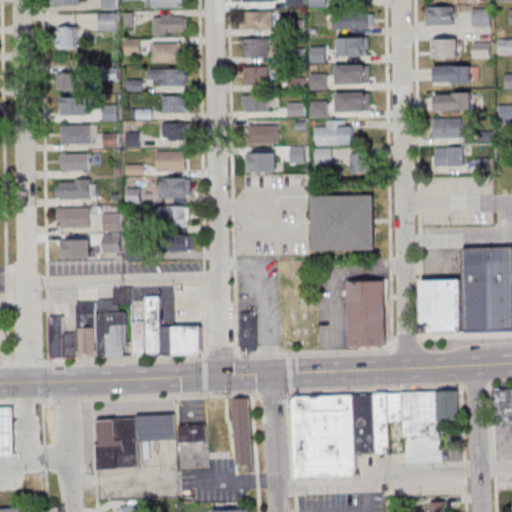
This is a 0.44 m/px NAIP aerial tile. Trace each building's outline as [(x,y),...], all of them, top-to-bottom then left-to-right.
[(427,6),(455,5),(456,24),(427,25),(427,6)] [(246,11),(273,10),(274,28),(243,29),(242,19),(246,19),(246,11)] [(474,11),(489,11),(489,26),(474,26),(474,11)] [(375,28),(375,13),(333,13),(333,28),(375,28)] [(100,16),(114,15),(115,30),(100,30),(100,16)] [(154,15),(154,33),(187,33),(187,15),(154,15)] [(288,19),(304,19),(304,33),(288,33),(288,19)] [(58,49),(77,49),(77,27),(58,27),(58,49)] [(339,36),(368,35),(368,55),(340,56),(339,36)] [(246,38),(270,37),(270,56),(246,57),(246,38)] [(431,38),(458,38),(459,57),(432,58),(431,38)] [(126,40),(141,39),(141,54),(127,54),(126,40)] [(500,39),(511,39),(511,53),(500,54),(500,39)] [(182,62),(182,43),(153,43),(153,62),(182,62)] [(475,43),(490,43),(490,57),(475,58),(475,43)] [(312,47),(327,46),(327,61),(313,61),(312,47)] [(290,51),(305,51),(306,62),(291,63),(290,51)] [(338,64),(367,63),(367,83),(338,84),(338,64)] [(245,66),(270,65),(270,85),(246,85),(245,66)] [(435,65),(472,65),(472,83),(435,83),(435,65)] [(104,67),(119,66),(119,81),(105,81),(104,67)] [(152,69),(152,85),(188,85),(188,69),(152,69)] [(311,73),(329,72),(329,89),(312,89),(311,73)] [(58,73),(58,89),(84,89),(84,73),(58,73)] [(290,77),(305,76),(306,88),(291,89),(290,77)] [(338,92),(367,91),(367,111),(338,112),(338,92)] [(435,92),(472,91),(472,110),(436,110),(435,92)] [(244,95),(269,94),(270,111),(247,111),(247,105),(244,106),(244,95)] [(190,113),(190,96),(163,96),(163,113),(190,113)] [(89,115),(89,97),(61,97),(61,115),(89,115)] [(289,101),(306,101),(306,116),(290,116),(289,101)] [(312,101),(329,101),(329,116),(312,116),(312,101)] [(104,105),(119,105),(119,120),(104,120),(104,105)] [(434,118),(462,117),(463,137),(434,137),(434,118)] [(355,121),(316,121),(316,144),(355,144),(355,121)] [(165,140),(190,140),(190,123),(165,123),(165,140)] [(249,125),(279,124),(280,143),(250,144),(249,125)] [(91,125),(61,125),(61,144),(91,144),(91,125)] [(127,132),(142,132),(142,147),(127,147),(127,132)] [(104,133),(119,133),(119,147),(105,148),(104,133)] [(436,146),(464,145),(465,165),(436,166),(436,146)] [(292,147),(306,147),(307,162),(292,162),(292,147)] [(316,147),(333,147),(333,163),(317,164),(316,147)] [(268,168),(268,150),(246,150),(246,167),(268,168)] [(157,152),(187,151),(187,169),(157,170),(157,152)] [(371,171),(371,152),(351,152),(351,171),(371,171)] [(90,171),(90,153),(61,153),(61,171),(90,171)] [(192,197),(192,177),(160,177),(160,197),(192,197)] [(93,178),(63,178),(63,198),(93,198),(93,178)] [(127,204),(141,204),(141,188),(127,188),(127,204)] [(309,198),(371,196),(373,250),(311,252),(309,198)] [(190,205),(170,205),(170,224),(190,224),(190,205)] [(91,227),(91,207),(57,207),(57,227),(91,227)] [(124,231),(124,212),(104,212),(104,231),(124,231)] [(125,259),(125,233),(50,234),(50,259),(125,259)] [(193,251),(193,235),(171,235),(171,251),(193,251)] [(146,243),(129,243),(129,258),(146,258),(146,243)] [(511,330),(466,331),(464,280),(464,249),(499,248),(511,247),(511,330)] [(423,281),(464,280),(466,331),(424,332),(423,281)] [(344,283),(382,282),(385,347),(347,348),(344,283)] [(149,296),(163,296),(163,327),(164,353),(151,353),(150,321),(149,296)] [(258,316),(254,316),(254,313),(245,313),(245,311),(238,311),(239,346),(243,346),(243,351),(260,351),(258,316)] [(137,321),(150,321),(151,353),(137,353),(137,321)] [(175,327),(203,326),(203,353),(176,353),(175,327)] [(163,327),(175,327),(176,353),(164,353),(163,327)] [(297,381),(307,381),(307,360),(297,360),(297,381)] [(440,393),(442,434),(462,434),(461,392),(440,393)] [(498,392),(511,392),(511,424),(499,425),(498,392)] [(405,394),(405,423),(406,439),(442,438),(442,434),(440,393),(405,394)] [(390,395),(391,424),(405,423),(405,394),(390,395)] [(356,396),(358,456),(379,455),(377,395),(356,396)] [(377,395),(379,455),(393,454),(391,424),(390,395),(377,395)] [(300,398),(356,396),(358,456),(359,478),(295,480),(292,404),(293,401),(297,398),(300,398)] [(237,401),(252,400),(255,474),(248,474),(248,466),(239,466),(237,401)] [(0,405),(16,405),(16,455),(0,455),(0,405)] [(140,413),(178,412),(179,437),(141,438),(140,413)] [(119,418),(140,417),(141,438),(142,467),(121,468),(119,418)] [(99,419),(119,418),(121,468),(101,468),(99,419)] [(180,425),(206,425),(206,441),(180,441),(180,425)] [(448,511),(448,502),(431,502),(430,511),(448,511)]
